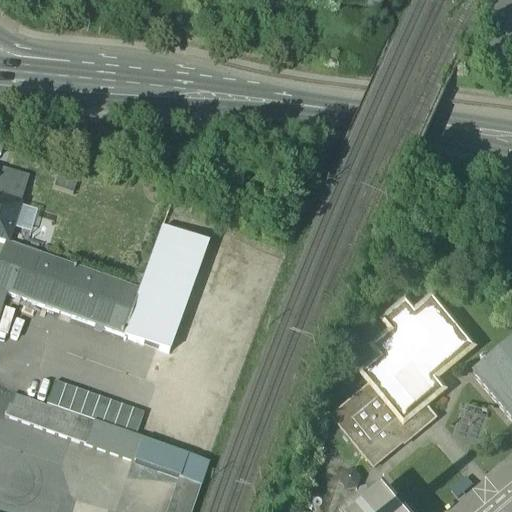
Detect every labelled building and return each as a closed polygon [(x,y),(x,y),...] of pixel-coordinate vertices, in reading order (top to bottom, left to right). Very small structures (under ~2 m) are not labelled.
[(27,183),(0,175),(0,200),(20,206),(27,183)] [(20,206),(0,200),(0,244),(6,246),(9,247),(12,239),(22,207),(20,206)] [(211,249),(163,232),(141,295),(124,341),(168,357),(211,249)] [(20,241),(12,239),(9,247),(17,250),(20,241)] [(0,263),(0,296),(7,299),(124,341),(141,295),(17,250),(9,247),(6,246),(0,263)] [(407,306),(384,325),(393,335),(373,351),(382,362),(368,374),(366,372),(361,377),(371,389),(333,421),(374,470),(433,421),(425,412),(445,396),(436,385),(475,353),(433,302),(415,316),(407,306)] [(511,347),(487,368),(484,365),(481,368),(484,371),(473,380),(511,425),(511,347)] [(54,384),(45,410),(135,442),(144,417),(54,384)] [(135,442),(45,410),(12,398),(4,420),(133,467),(141,444),(135,442)] [(164,452),(141,444),(133,467),(177,482),(179,483),(185,460),(164,452)] [(187,460),(185,460),(179,483),(200,490),(208,468),(187,460)] [(14,469),(12,478),(37,484),(40,476),(14,469)] [(177,482),(167,511),(193,511),(200,490),(179,483),(177,482)] [(401,511),(384,492),(360,511),(401,511)]
